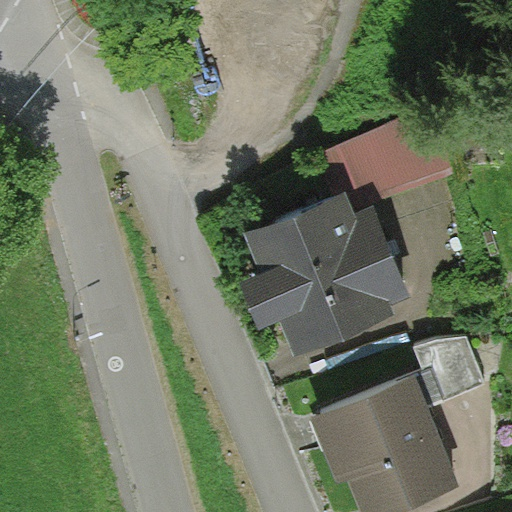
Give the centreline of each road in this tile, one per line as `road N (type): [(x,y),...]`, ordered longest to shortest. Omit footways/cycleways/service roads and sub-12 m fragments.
road 1 (residential): [(298,511),(133,121),(0,0)]
road 2 (residential): [(0,10),(67,145),(168,511)]
